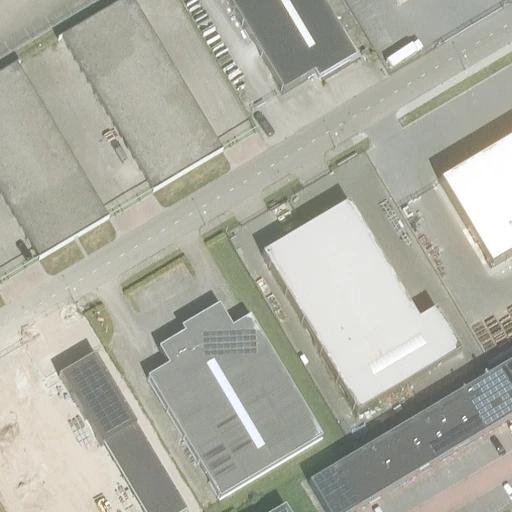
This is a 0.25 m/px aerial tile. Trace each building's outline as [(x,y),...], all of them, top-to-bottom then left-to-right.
[(220,152),(130,0),(126,0),(121,3),(95,19),(187,174),(212,159),(222,153),(221,152),(221,153),(220,152)] [(319,0),(225,0),(281,94),(316,74),(320,81),(349,63),(355,60),(319,0)] [(57,42),(61,40),(151,192),(152,194),(151,194),(152,195),(162,189),(187,174),(95,19),(68,35),(57,42)] [(107,220),(106,219),(16,67),(19,65),(19,64),(0,75),(0,118),(73,241),(108,221),(107,220)] [(38,261),(37,262),(38,262),(73,241),(0,118),(0,197),(37,260),(38,261)] [(511,141),(438,185),(490,271),(511,257),(511,141)] [(305,330),(313,344),(312,344),(338,387),(339,386),(347,400),(346,401),(355,417),(460,355),(435,313),(433,314),(434,315),(417,324),(399,293),(398,293),(389,279),(390,279),(347,206),(337,213),(337,214),(324,222),(323,221),(285,243),(286,244),(272,253),(271,252),(261,258),(304,330),(305,330)] [(146,381),(198,467),(199,467),(209,483),(208,484),(218,502),(321,441),(249,320),(245,322),(246,323),(232,331),(232,330),(228,332),(216,313),(191,328),(191,329),(185,332),(186,334),(157,351),(167,368),(163,371),(164,372),(150,380),(150,379),(146,381)] [(94,358),(58,379),(100,449),(135,427),(94,358)] [(511,366),(511,365),(486,380),(511,421),(511,420),(511,366)] [(511,421),(486,380),(461,395),(486,437),(511,421)] [(461,395),(435,410),(460,452),(486,437),(461,395)] [(460,452),(435,410),(410,425),(435,467),(460,452)] [(0,472),(6,485),(28,474),(0,415),(0,472)] [(410,425),(385,440),(410,482),(435,467),(410,425)] [(410,482),(385,440),(360,455),(384,497),(410,482)] [(360,455),(334,470),(359,511),(384,497),(360,455)] [(358,511),(359,511),(334,470),(309,485),(323,511),(358,511)]
